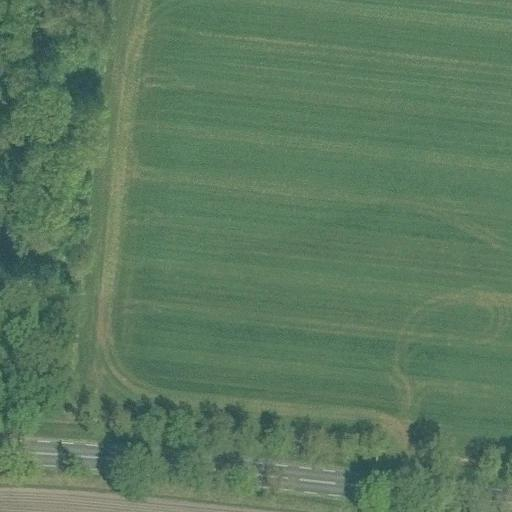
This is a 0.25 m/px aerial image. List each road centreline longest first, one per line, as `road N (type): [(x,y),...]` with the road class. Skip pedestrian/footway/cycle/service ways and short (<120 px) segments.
road 1 (primary): [(0,454),(511,505)]
road 2 (track): [(0,194),(33,0)]
